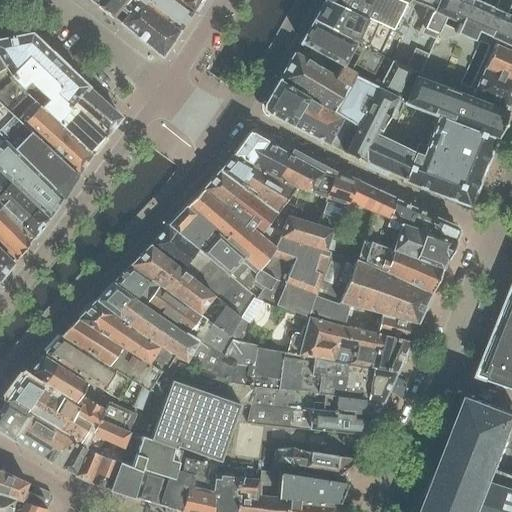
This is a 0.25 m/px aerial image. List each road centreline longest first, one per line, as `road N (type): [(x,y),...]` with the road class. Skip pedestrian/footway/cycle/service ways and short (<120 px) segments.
road 1 (unclassified): [(0,379),(222,135)]
road 2 (unclassified): [(495,232),(241,109)]
road 3 (residential): [(165,92),(0,306)]
road 4 (unclassified): [(438,374),(495,232)]
road 5 (residential): [(165,92),(43,0)]
road 6 (unclassified): [(381,511),(438,374)]
road 7 (unclassified): [(241,109),(306,0)]
